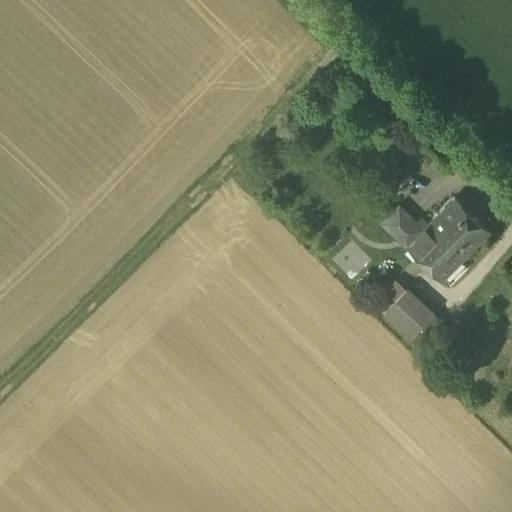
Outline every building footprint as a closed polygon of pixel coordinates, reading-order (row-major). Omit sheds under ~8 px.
[(454,197),(403,247),(438,279),(488,230),(454,197)] [(511,268),(503,277),(511,285),(511,268)] [(396,277),(374,301),(385,311),(407,288),(407,287),(396,277)] [(407,288),(385,311),(411,334),(433,311),(407,287),(407,288)] [(411,334),(410,335),(420,345),(443,320),(433,311),(411,334)]
